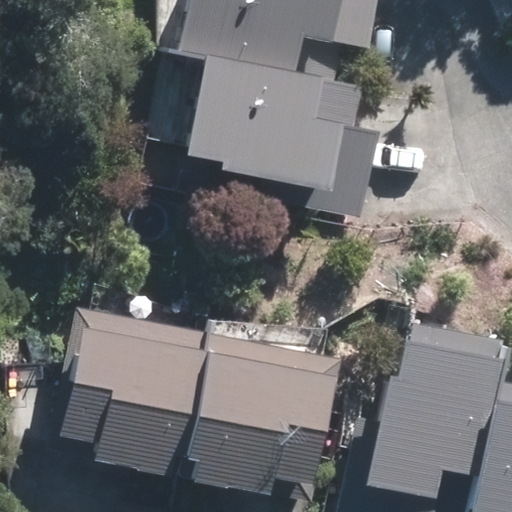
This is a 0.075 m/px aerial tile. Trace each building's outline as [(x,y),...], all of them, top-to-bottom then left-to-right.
[(178,0),(168,65),(322,90),(329,49),(345,51),(353,0),(178,0)] [(352,97),(182,69),(164,181),(334,208),(352,97)] [(188,339),(67,318),(42,456),(163,477),(188,339)] [(488,353),(388,334),(353,511),(457,511),(481,392),(488,353)] [(306,361),(188,339),(163,477),(282,498),(306,361)] [(511,511),(511,398),(481,392),(457,511),(511,511)]
